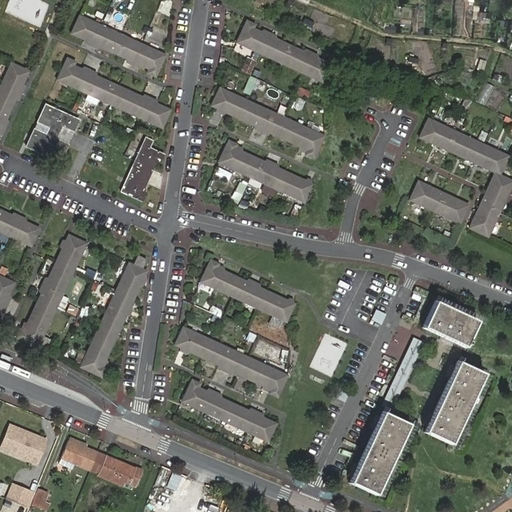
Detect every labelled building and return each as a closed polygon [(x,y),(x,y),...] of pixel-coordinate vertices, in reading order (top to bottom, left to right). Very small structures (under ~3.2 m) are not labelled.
[(70,35),(148,71),(146,74),(156,79),(166,58),(79,17),(70,35)] [(237,44),(325,85),(333,68),(255,31),(258,27),(247,22),(237,44)] [(57,82),(163,131),(172,113),(76,68),(78,64),(68,60),(57,82)] [(249,75),(253,66),(244,62),(240,70),(249,75)] [(12,66),(0,90),(0,135),(29,74),(12,66)] [(459,78),(470,81),(472,74),(461,71),(459,78)] [(484,105),(493,87),(484,82),(475,101),(484,105)] [(294,94),(306,99),(310,91),(297,86),(294,94)] [(213,107),(310,154),(308,157),(318,162),(328,141),(221,91),(213,107)] [(50,129),(47,137),(34,131),(26,147),(61,164),(69,147),(56,141),(63,127),(75,133),(80,123),(46,106),(38,123),(50,129)] [(418,139),(495,176),(505,155),(428,118),(418,139)] [(108,172),(119,146),(96,136),(85,162),(108,172)] [(154,144),(146,141),(122,195),(143,205),(147,196),(143,194),(157,165),(161,166),(165,157),(151,151),(154,144)] [(218,165),(307,207),(316,188),(236,151),(239,146),(229,142),(218,165)] [(511,189),(511,183),(495,176),(468,232),(488,241),(511,189)] [(410,201),(460,225),(470,206),(419,181),(410,201)] [(0,232),(33,249),(40,233),(0,213),(0,232)] [(70,235),(25,330),(19,328),(15,338),(37,349),(86,243),(70,235)] [(129,263),(79,368),(101,379),(106,369),(101,366),(146,272),(144,270),(148,262),(138,256),(133,265),(129,263)] [(202,285),(289,327),(297,309),(218,272),(220,268),(212,264),(202,285)] [(0,278),(0,332),(4,323),(0,321),(0,318),(16,286),(0,278)] [(420,326),(461,347),(474,321),(432,300),(420,326)] [(75,316),(77,308),(67,305),(65,313),(75,316)] [(370,320),(380,324),(385,314),(374,309),(370,320)] [(175,349),(272,394),(270,398),(280,402),(291,380),(183,330),(175,349)] [(248,332),(245,340),(253,343),(255,335),(248,332)] [(309,367),(332,377),(348,343),(325,333),(309,367)] [(455,361),(423,432),(449,444),(480,374),(455,361)] [(182,405),(270,446),(278,429),(200,393),(202,388),(192,383),(182,405)] [(336,398),(344,401),(347,394),(339,391),(336,398)] [(380,413),(347,483),(373,495),(407,425),(380,413)] [(37,465),(46,441),(37,437),(36,441),(25,436),(26,433),(11,426),(3,446),(18,452),(16,457),(37,465)] [(91,472),(98,455),(69,443),(60,466),(74,472),(76,466),(91,472)] [(17,487),(12,500),(21,504),(26,491),(17,487)] [(31,507),(36,495),(26,491),(21,504),(31,507)] [(45,503),(48,495),(39,491),(33,505),(48,511),(51,505),(45,503)]
